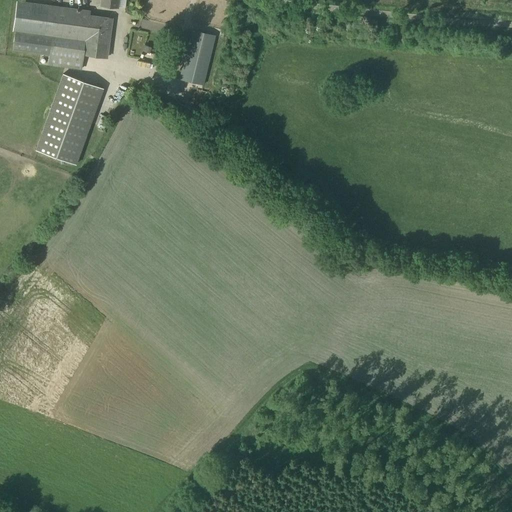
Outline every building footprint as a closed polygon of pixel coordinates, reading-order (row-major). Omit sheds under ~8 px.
[(106,58),(112,19),(89,16),(90,11),(17,2),(12,31),(15,32),(13,51),(49,55),(48,65),(81,70),(83,55),(106,58)] [(203,85),(215,36),(191,31),(179,79),(203,85)] [(144,44),(141,50),(149,53),(151,47),(144,44)] [(76,165),(103,89),(61,74),(34,150),(76,165)] [(116,117),(120,111),(112,107),(109,113),(116,117)]
